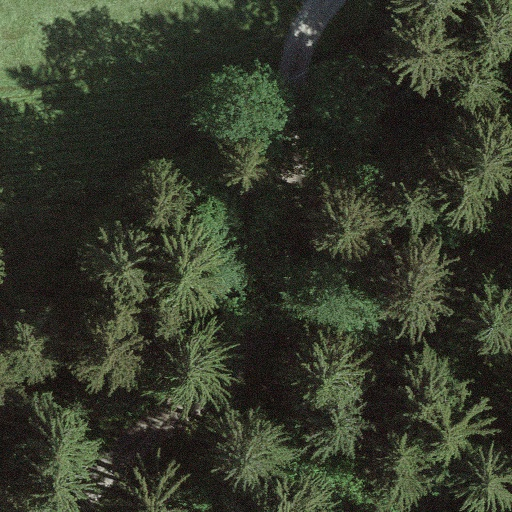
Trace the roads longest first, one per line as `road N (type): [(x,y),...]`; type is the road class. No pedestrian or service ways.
road 1 (track): [(79,511),(103,472),(277,318),(297,282),(304,227),(294,100),(301,50),(342,0)]
road 2 (track): [(294,100),(138,180),(0,273)]
